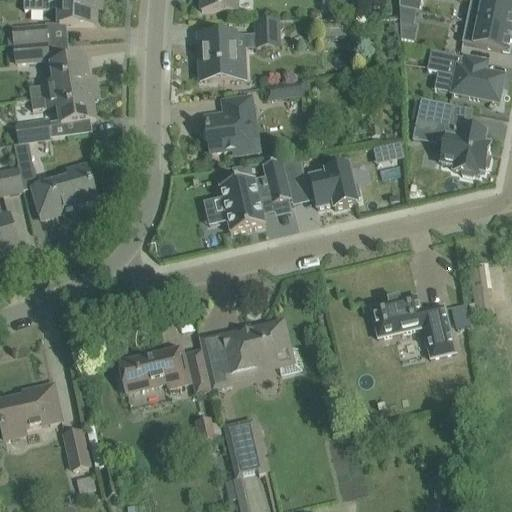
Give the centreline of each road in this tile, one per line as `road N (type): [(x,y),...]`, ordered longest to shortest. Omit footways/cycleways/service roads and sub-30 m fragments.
road 1 (residential): [(122,258),(162,284),(492,210),(511,193)]
road 2 (residential): [(122,258),(146,211),(154,162),(159,0)]
road 3 (residential): [(0,319),(38,312),(122,258)]
